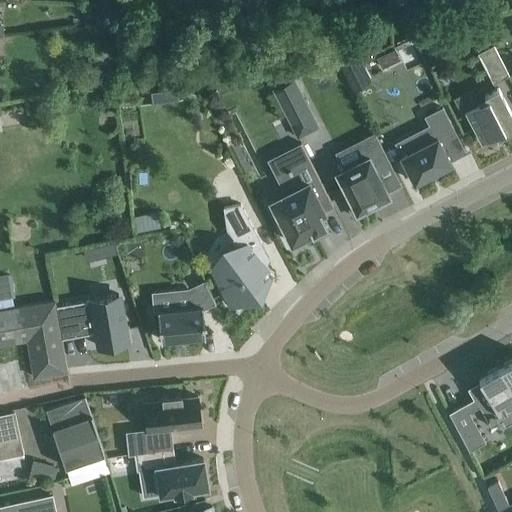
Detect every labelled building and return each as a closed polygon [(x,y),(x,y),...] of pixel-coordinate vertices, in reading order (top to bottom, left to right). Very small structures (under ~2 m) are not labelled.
[(265,0),(248,0),(252,27),(269,24),(265,0)] [(409,0),(407,0),(396,7),(409,27),(422,18),(409,0)] [(355,43),(336,53),(354,87),(372,77),(355,43)] [(480,51),(478,52),(493,82),(509,73),(494,44),(480,51)] [(281,55),(259,57),(275,88),(274,88),(290,120),(309,110),(293,79),(281,55)] [(259,59),(248,65),(253,75),(264,69),(259,59)] [(155,99),(183,100),(183,86),(155,85),(155,99)] [(465,111),(481,142),(495,134),(498,139),(511,131),(511,113),(499,88),(477,99),(479,104),(465,111)] [(399,154),(413,180),(415,179),(416,181),(428,175),(427,172),(449,161),(439,141),(456,132),(442,105),(425,113),(436,135),(399,154)] [(337,171),(344,187),(349,196),(345,198),(355,217),(376,207),(373,203),(387,196),(389,195),(388,193),(377,172),(392,165),(375,132),(357,141),(365,157),(339,171),(339,170),(337,171)] [(271,201),(277,214),(274,216),(281,231),(285,229),(292,242),(312,231),(313,232),(314,232),(314,233),(327,226),(326,226),(327,225),(321,213),(334,206),(301,143),(282,152),(300,186),(271,201)] [(269,258),(241,204),(224,206),(227,228),(238,242),(236,243),(243,252),(215,273),(227,288),(223,291),(239,312),(255,294),(252,291),(266,281),(261,274),(269,258)] [(9,274),(0,275),(0,300),(14,298),(9,274)] [(189,307),(158,310),(158,311),(159,323),(159,327),(160,326),(161,340),(178,338),(188,337),(205,335),(204,322),(205,322),(204,319),(203,309),(215,304),(205,280),(187,288),(189,307)] [(85,300),(57,305),(62,338),(91,333),(90,331),(97,330),(99,346),(127,341),(119,294),(91,299),(91,300),(85,302),(85,300)] [(35,303),(0,309),(0,343),(9,342),(28,339),(34,377),(68,371),(62,338),(57,305),(56,299),(35,303)] [(511,358),(500,365),(511,387),(511,358)] [(511,421),(511,387),(500,365),(478,378),(490,399),(479,405),(491,426),(502,420),(505,425),(511,421)] [(119,391),(93,395),(95,406),(120,402),(119,391)] [(147,428),(125,431),(128,455),(134,454),(173,447),(172,427),(201,423),(198,395),(181,397),(181,395),(163,397),(163,400),(144,402),(147,428)] [(86,396),(48,408),(66,465),(105,453),(86,396)] [(464,404),(449,412),(469,450),(485,442),(464,404)] [(0,459),(23,454),(20,438),(15,413),(0,415),(0,459)] [(173,447),(134,454),(137,470),(156,467),(160,493),(175,491),(175,493),(191,490),(191,488),(208,485),(203,458),(175,462),(173,447)] [(30,474),(52,479),(52,477),(56,478),(58,467),(55,467),(55,465),(33,460),(30,474)] [(498,481),(487,486),(498,510),(509,503),(498,481)] [(0,511),(57,511),(53,494),(0,505),(0,511)] [(511,511),(511,509),(509,503),(498,510),(499,511),(511,511)]
